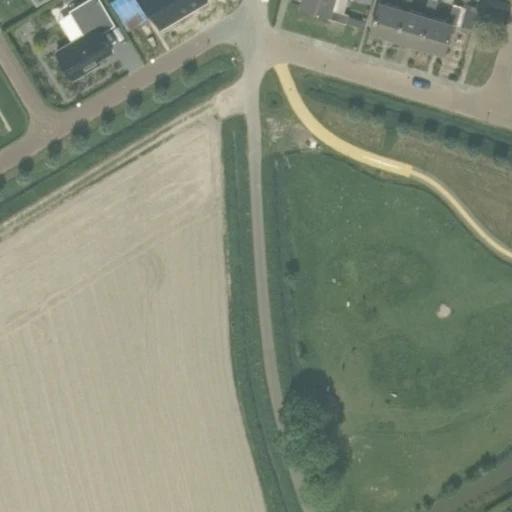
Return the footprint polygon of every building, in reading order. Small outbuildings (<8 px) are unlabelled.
[(73,78),(90,68),(87,64),(97,58),(112,50),(101,32),(115,24),(100,0),(84,0),(69,9),(83,33),(56,50),(73,78)] [(142,0),(159,27),(203,0),(142,0)] [(308,0),(306,8),(350,17),(353,0),(308,0)] [(457,3),(453,19),(383,0),(382,0),(374,33),(451,54),(459,22),(472,26),(477,8),(457,3)] [(323,433),(336,432),(334,420),(321,422),(323,433)]
